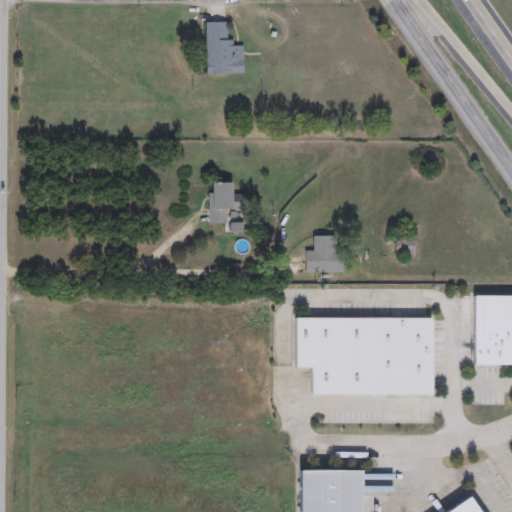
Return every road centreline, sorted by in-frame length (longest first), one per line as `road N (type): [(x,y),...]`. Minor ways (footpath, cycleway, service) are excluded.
road 1 (residential): [(511,423),(457,443),(304,443)]
road 2 (secondary): [(396,0),(511,166)]
road 3 (motorway): [(418,0),(511,108)]
